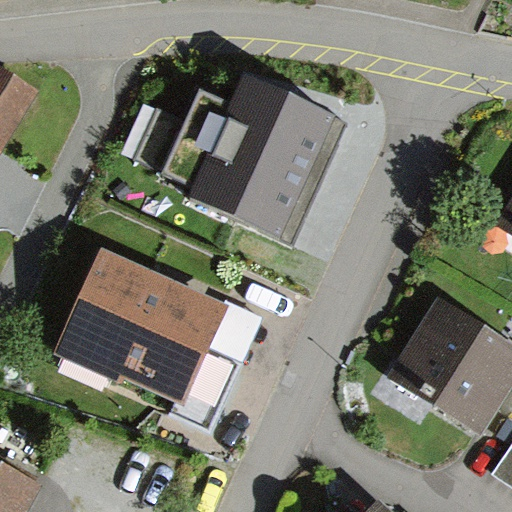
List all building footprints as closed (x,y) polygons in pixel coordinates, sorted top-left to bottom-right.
[(38,92),(0,69),(0,151),(1,152),(38,92)] [(274,101),(246,89),(235,115),(199,100),(189,124),(158,110),(136,161),(166,174),(163,181),(196,195),(192,206),(290,248),(341,130),(274,101)] [(511,209),(498,230),(511,238),(511,209)] [(103,263),(57,365),(117,393),(122,382),(172,405),(167,416),(213,438),(266,322),(225,303),(219,315),(162,289),(103,263)] [(511,395),(511,349),(440,305),(389,388),(481,445),(511,395)] [(511,452),(493,479),(511,492),(511,452)] [(0,511),(36,511),(44,496),(0,474),(0,511)]
